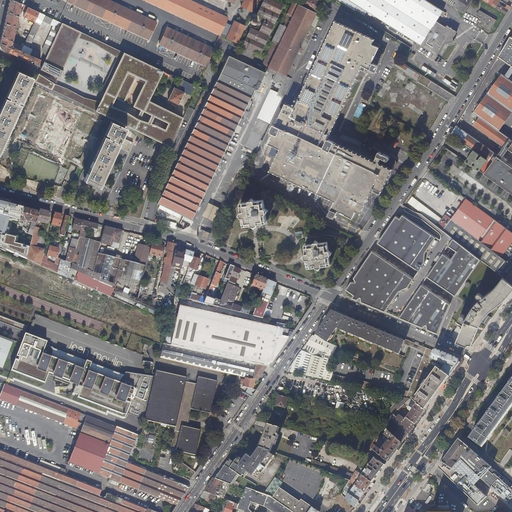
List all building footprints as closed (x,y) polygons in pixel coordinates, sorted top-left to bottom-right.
[(53,26),(43,49),(45,58),(61,23),(57,21),(13,0),(9,0),(0,43),(0,46),(1,49),(38,66),(41,60),(40,60),(39,52),(30,48),(42,21),(53,26)] [(67,0),(67,1),(149,39),(156,23),(157,23),(108,0),(67,0)] [(234,4),(236,0),(145,0),(238,43),(243,31),(248,21),(251,22),(251,21),(252,23),(252,24),(253,24),(255,25),(256,25),(258,24),(259,22),(259,21),(258,19),(257,18),(255,18),(254,18),(252,18),(253,17),(250,16),(257,0),(244,0),(233,26),(226,22),(228,18),(227,17),(234,3),(234,4)] [(244,0),(236,0),(234,4),(234,3),(227,17),(228,18),(226,22),(233,26),(244,0)] [(260,32),(251,29),(249,33),(240,53),(253,59),(257,52),(260,53),(283,5),(270,0),(264,0),(258,15),(262,17),(260,22),(264,23),(260,32)] [(277,95),(283,98),(316,28),(311,26),(317,11),(321,13),(327,0),(305,0),(302,7),(293,2),(282,25),(280,24),(272,41),(274,42),(263,64),(278,72),(274,80),(283,84),(277,95)] [(349,0),(382,21),(437,55),(445,43),(454,42),(453,38),(457,32),(447,25),(446,27),(437,21),(443,11),(426,0),(349,0)] [(443,0),(464,13),(472,0),(443,0)] [(492,6),(506,15),(510,7),(510,6),(508,5),(506,8),(499,4),(501,1),(499,0),(495,0),(495,1),(492,6)] [(480,10),(476,16),(482,19),(477,26),(480,28),(481,27),(489,32),(497,21),(480,10)] [(251,29),(253,24),(252,24),(252,23),(251,22),(248,21),(243,31),(249,33),(251,29)] [(395,165),(398,165),(399,165),(398,164),(397,162),(396,160),(395,158),(392,156),(391,155),(389,154),(388,156),(384,153),(383,154),(382,153),(379,151),(377,155),(374,154),(374,155),(356,147),(356,146),(352,144),(351,145),(333,136),(339,123),(337,122),(339,118),(338,117),(348,96),(350,97),(352,92),(350,92),(361,70),(364,72),(366,68),(375,72),(378,66),(372,63),(380,48),(373,44),(375,40),(336,21),(317,60),(316,60),(314,64),(315,64),(305,86),(302,84),(296,97),(299,99),(295,107),(286,103),(272,133),(274,133),(269,143),(281,149),(271,170),(275,173),(274,175),(286,181),(287,178),(321,194),(335,201),(330,214),(336,216),(338,211),(353,218),(357,211),(361,213),(372,192),(380,195),(381,191),(382,191),(393,170),(395,165)] [(62,23),(41,68),(58,77),(79,31),(62,23)] [(167,28),(159,44),(206,66),(214,49),(167,28)] [(79,31),(58,77),(59,78),(78,38),(93,43),(117,57),(101,91),(104,92),(123,53),(79,31)] [(511,36),(511,35),(499,56),(511,65),(511,66),(508,72),(505,76),(508,78),(511,74),(511,72),(511,36)] [(168,123),(179,128),(183,118),(149,101),(162,75),(163,72),(123,53),(104,92),(100,101),(95,111),(162,143),(168,131),(165,129),(154,124),(153,126),(134,117),(125,111),(111,106),(115,98),(124,102),(136,77),(140,69),(148,73),(145,81),(133,106),(168,123)] [(229,56),(158,204),(192,220),(232,137),(236,139),(249,113),(245,111),(255,89),(258,90),(266,73),(229,56)] [(140,69),(136,77),(145,81),(148,73),(140,69)] [(18,72),(16,78),(29,84),(32,78),(18,72)] [(35,82),(52,90),(55,84),(39,74),(35,81),(35,82)] [(511,81),(508,78),(505,76),(502,74),(474,112),(480,117),(474,125),(498,142),(504,147),(500,152),(497,156),(484,174),(511,194),(511,166),(501,159),(504,155),(508,149),(509,149),(511,151),(511,134),(510,138),(504,134),(499,131),(511,112),(511,81)] [(29,84),(16,78),(8,95),(21,101),(29,84)] [(449,92),(430,80),(426,87),(445,98),(449,92)] [(185,92),(194,97),(198,89),(184,82),(180,90),(185,92)] [(52,90),(95,111),(100,101),(84,97),(68,89),(55,84),(52,90)] [(35,86),(12,137),(24,143),(21,148),(69,170),(71,165),(83,170),(106,118),(35,86)] [(179,105),(185,92),(180,90),(175,88),(168,100),(179,105)] [(21,101),(8,95),(7,97),(10,98),(9,100),(6,99),(0,113),(0,116),(12,121),(20,105),(17,104),(18,102),(21,103),(21,101)] [(359,118),(365,106),(359,103),(354,116),(359,118)] [(0,148),(12,121),(0,116),(0,148)] [(109,136),(108,138),(107,138),(105,138),(98,154),(86,180),(99,187),(112,159),(117,146),(129,152),(131,147),(133,144),(121,138),(125,129),(112,123),(106,135),(109,136)] [(168,123),(165,129),(168,131),(162,143),(171,147),(179,128),(168,123)] [(467,134),(456,126),(451,134),(473,151),(486,160),(488,161),(494,153),(482,144),(483,144),(475,139),(467,134)] [(254,130),(245,147),(256,152),(264,135),(254,130)] [(473,151),(466,162),(471,166),(474,162),(476,163),(473,167),(478,171),(486,160),(473,151)] [(236,179),(229,194),(235,197),(242,182),(236,179)] [(441,217),(411,197),(407,203),(438,223),(441,217)] [(242,211),(239,215),(243,218),(244,226),(252,225),(256,228),(258,224),(265,223),(267,223),(266,214),(269,211),(265,208),(264,200),(256,201),(252,198),(249,202),(241,203),(242,211)] [(0,247),(1,248),(27,259),(29,250),(12,246),(13,240),(4,238),(10,217),(19,219),(22,208),(9,204),(10,202),(0,199),(0,247)] [(511,232),(467,199),(451,219),(469,233),(511,265),(511,232)] [(211,206),(207,216),(213,219),(218,209),(211,206)] [(30,234),(33,235),(35,227),(37,221),(39,212),(22,208),(19,219),(18,226),(22,227),(24,222),(24,221),(27,221),(27,220),(29,220),(29,222),(31,222),(30,229),(31,229),(30,234)] [(50,212),(39,209),(39,212),(37,221),(47,224),(50,212)] [(62,215),(54,213),(51,224),(60,226),(62,215)] [(415,223),(408,218),(403,215),(400,218),(397,216),(377,244),(386,250),(403,261),(411,266),(412,265),(416,267),(417,266),(421,268),(419,272),(428,277),(436,283),(444,288),(456,297),(481,260),(459,243),(458,242),(453,239),(445,233),(440,240),(415,223)] [(445,215),(437,226),(445,233),(453,239),(458,242),(459,243),(481,260),(503,277),(511,284),(511,265),(469,233),(451,219),(445,215)] [(64,236),(69,217),(65,216),(63,227),(62,228),(60,236),(64,236)] [(72,229),(80,231),(83,221),(75,219),(72,229)] [(78,272),(74,281),(156,317),(160,309),(151,305),(137,298),(147,263),(151,248),(138,244),(134,263),(97,254),(100,243),(111,246),(118,248),(119,244),(123,231),(105,226),(100,243),(89,240),(90,234),(85,233),(87,227),(92,229),(91,231),(92,232),(95,233),(97,232),(97,230),(99,225),(83,221),(80,231),(79,235),(70,269),(78,272)] [(203,238),(215,243),(221,227),(216,225),(211,237),(210,237),(211,233),(206,231),(203,238)] [(29,250),(27,259),(41,266),(43,255),(45,250),(36,248),(41,228),(35,227),(33,235),(29,250)] [(60,260),(57,273),(74,281),(78,272),(70,269),(79,235),(74,234),(73,236),(72,235),(71,239),(72,239),(66,261),(60,260)] [(306,254),(303,257),(306,259),(307,261),(307,268),(316,267),(320,269),(322,266),(330,265),(329,257),(332,253),(329,251),(328,242),(319,243),(315,241),(313,244),(305,245),(306,254)] [(152,243),(151,248),(147,263),(144,276),(150,278),(154,260),(161,261),(165,244),(163,244),(163,246),(152,243)] [(177,245),(168,243),(166,252),(172,253),(171,259),(165,257),(163,262),(167,263),(166,267),(165,267),(161,280),(158,291),(165,294),(172,267),(176,250),(177,245)] [(60,249),(50,246),(47,256),(54,257),(53,260),(55,260),(55,258),(57,258),(60,249)] [(181,268),(188,271),(189,267),(191,263),(193,257),(194,253),(189,251),(190,249),(186,247),(186,248),(186,250),(185,252),(182,265),(181,268)] [(176,250),(172,267),(181,269),(181,268),(182,265),(185,252),(176,250)] [(381,257),(375,253),(372,251),(371,254),(354,278),(356,282),(351,282),(345,290),(353,296),(352,298),(357,300),(360,298),(361,298),(361,302),(423,328),(426,325),(427,329),(438,334),(451,303),(439,295),(431,290),(423,285),(414,279),(406,273),(398,268),(389,262),(381,257)] [(43,255),(41,266),(57,273),(60,260),(58,258),(55,264),(47,261),(49,257),(43,255)] [(191,263),(189,267),(197,270),(201,260),(193,257),(191,263)] [(207,295),(204,303),(218,307),(220,302),(209,298),(212,291),(210,290),(211,289),(212,290),(213,290),(213,288),(215,288),(215,286),(216,286),(221,274),(219,274),(224,262),(220,261),(207,295)] [(224,278),(229,280),(231,276),(234,267),(230,265),(224,278)] [(241,269),(234,267),(231,276),(233,277),(232,280),(236,281),(241,269)] [(425,282),(428,277),(419,272),(416,276),(414,279),(423,285),(425,282)] [(255,275),(250,288),(253,289),(254,287),(258,288),(257,289),(261,291),(261,289),(263,290),(267,279),(255,275)] [(198,276),(195,285),(205,289),(209,280),(198,276)] [(227,304),(232,305),(233,305),(234,302),(241,283),(236,281),(232,280),(233,277),(231,276),(229,280),(231,281),(230,282),(232,283),(231,285),(234,286),(227,304)] [(511,290),(511,284),(503,277),(502,279),(500,281),(498,284),(493,290),(488,294),(484,297),(481,293),(480,293),(479,293),(478,294),(477,295),(477,297),(478,298),(479,298),(480,298),(481,298),(482,299),(480,300),(477,303),(474,307),(470,312),(468,316),(466,318),(465,318),(465,317),(465,316),(464,315),(463,314),(462,314),(461,315),(460,316),(460,317),(461,318),(462,319),(465,321),(463,325),(462,330),(457,342),(467,346),(468,345),(470,344),(471,345),(472,344),(474,338),(477,332),(479,326),(482,320),(487,323),(491,318),(487,315),(489,312),(492,310),(498,305),(505,299),(510,293),(511,290)] [(263,318),(276,283),(267,279),(263,290),(260,298),(259,300),(253,316),(263,318)] [(228,283),(220,302),(227,304),(234,286),(231,285),(228,283)] [(191,294),(189,299),(204,303),(207,295),(203,294),(202,297),(191,294)] [(151,305),(160,309),(162,309),(163,304),(152,299),(151,305)] [(180,305),(178,313),(190,316),(190,313),(194,313),(193,317),(200,318),(202,310),(180,305)] [(171,344),(270,367),(294,331),(202,310),(200,318),(193,317),(194,313),(190,313),(190,316),(178,313),(171,344)] [(313,335),(288,371),(331,381),(402,397),(406,398),(410,399),(411,398),(425,410),(450,376),(429,362),(434,352),(420,346),(418,350),(425,353),(409,392),(333,375),(334,372),(327,370),(332,356),(333,356),(337,347),(327,342),(332,335),(337,328),(364,340),(384,348),(399,355),(405,341),(332,310),(314,336),(313,335)] [(457,342),(462,330),(460,329),(460,328),(458,326),(454,334),(452,333),(451,336),(454,338),(454,340),(457,342)] [(0,332),(0,367),(11,337),(0,332)] [(126,413),(145,420),(155,376),(125,373),(118,382),(90,372),(89,368),(88,368),(90,362),(85,360),(83,366),(82,366),(79,367),(51,357),(52,347),(45,345),(46,342),(23,333),(10,369),(44,382),(47,374),(51,375),(50,377),(59,380),(59,379),(74,385),(72,392),(77,394),(76,397),(125,415),(126,413)] [(255,380),(257,380),(267,367),(266,367),(164,343),(160,358),(208,369),(209,370),(230,374),(240,376),(245,377),(255,380)] [(429,362),(450,376),(460,362),(459,358),(435,348),(434,352),(429,362)] [(218,381),(199,376),(197,384),(186,381),(187,377),(156,370),(155,376),(145,420),(176,427),(172,445),(177,447),(176,450),(196,455),(201,430),(187,426),(191,409),(210,413),(218,381)] [(252,389),(255,380),(245,377),(244,380),(241,379),(240,382),(244,383),(243,387),(252,389)] [(511,406),(511,380),(509,384),(510,384),(502,395),(501,395),(498,399),(498,400),(491,410),(490,410),(487,415),(479,426),(479,425),(475,430),(476,430),(469,439),(482,448),(511,406)] [(22,391),(5,384),(0,396),(0,398),(17,405),(22,391)] [(51,402),(22,391),(17,405),(64,423),(69,409),(51,402)] [(288,397),(279,395),(277,405),(286,407),(288,397)] [(406,398),(402,397),(387,413),(384,411),(379,419),(380,419),(388,421),(391,418),(400,409),(410,399),(406,398)] [(400,426),(408,434),(414,426),(425,410),(411,398),(410,399),(400,409),(391,418),(400,426)] [(337,401),(336,408),(344,409),(345,402),(337,401)] [(69,409),(64,423),(75,428),(77,428),(80,423),(78,422),(79,418),(85,421),(87,416),(69,409)] [(98,474),(177,506),(190,486),(167,477),(154,472),(127,461),(138,435),(87,416),(85,421),(80,433),(79,434),(80,435),(77,440),(76,441),(77,441),(75,447),(74,447),(74,448),(72,454),(71,454),(71,455),(72,455),(69,461),(68,462),(98,473),(98,474)] [(384,426),(388,421),(380,419),(364,443),(370,447),(372,443),(378,435),(384,426)] [(280,428),(269,424),(260,447),(271,451),(274,444),(276,445),(280,435),(279,435),(279,434),(278,434),(280,428)] [(381,450),(372,443),(370,447),(388,462),(397,449),(402,443),(394,436),(384,426),(378,435),(385,441),(385,443),(386,443),(385,444),(384,444),(383,446),(384,447),(383,448),(383,450),(381,450)] [(402,443),(408,434),(400,426),(398,429),(399,430),(394,436),(402,443)] [(506,428),(502,433),(507,437),(511,432),(506,428)] [(510,505),(511,502),(511,484),(459,439),(438,468),(452,480),(481,508),(482,508),(479,506),(483,502),(487,497),(475,485),(462,473),(457,472),(453,469),(460,460),(481,479),(510,505)] [(271,451),(260,447),(252,458),(248,455),(244,460),(239,457),(235,463),(230,459),(216,479),(231,485),(238,488),(240,484),(235,482),(240,475),(245,479),(249,473),(257,479),(261,473),(263,474),(276,456),(271,453),(272,451),(271,451)] [(0,511),(155,511),(107,493),(105,498),(99,496),(102,489),(64,474),(66,470),(61,469),(61,468),(41,460),(39,464),(0,449),(0,511)] [(385,465),(375,457),(375,458),(385,465)] [(385,465),(375,458),(362,475),(373,483),(385,465)] [(313,460),(311,466),(342,478),(346,472),(313,460)] [(475,485),(481,479),(460,460),(453,469),(457,472),(462,473),(475,485)] [(196,472),(192,469),(180,461),(178,464),(175,467),(191,478),(196,472)] [(354,475),(346,472),(342,478),(350,481),(350,482),(351,483),(352,484),(357,476),(360,478),(355,486),(365,493),(368,489),(370,487),(373,483),(362,475),(356,471),(354,475)] [(216,479),(214,478),(205,491),(221,498),(222,498),(225,499),(231,485),(216,479)] [(348,490),(346,488),(344,490),(359,501),(364,495),(365,493),(355,486),(350,492),(348,490)] [(246,491),(245,491),(239,505),(237,509),(245,511),(244,511),(252,511),(250,510),(252,503),(266,507),(273,511),(292,511),(273,499),(271,497),(247,488),(246,491)] [(281,488),(273,499),(292,511),(309,511),(313,507),(302,500),(301,502),(281,488)] [(359,501),(344,490),(342,494),(355,507),(359,501)] [(222,498),(221,498),(216,497),(215,500),(214,500),(213,503),(214,503),(212,507),(217,508),(219,502),(220,503),(222,498)] [(236,511),(237,509),(239,505),(230,501),(225,511),(236,511)]
